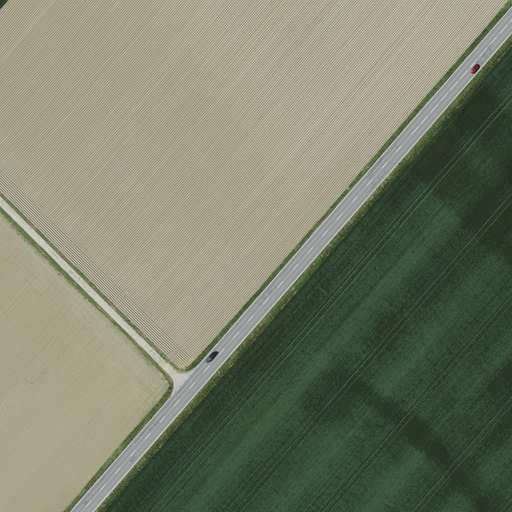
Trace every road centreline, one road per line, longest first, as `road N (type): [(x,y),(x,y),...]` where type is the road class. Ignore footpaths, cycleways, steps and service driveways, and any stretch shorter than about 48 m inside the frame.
road 1 (tertiary): [(511,20),(83,511)]
road 2 (track): [(0,200),(189,390)]
